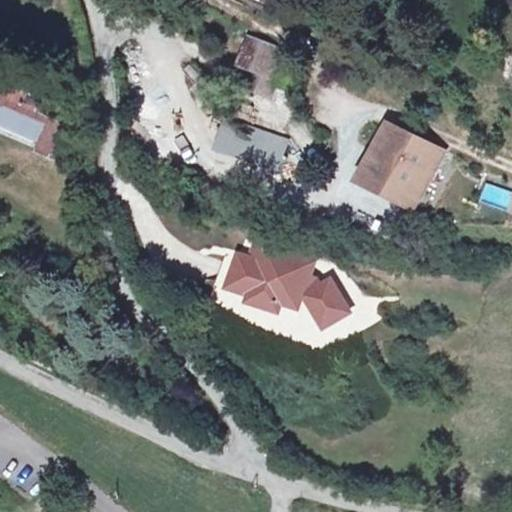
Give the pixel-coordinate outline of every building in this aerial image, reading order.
[(272,76),(280,54),(249,42),(241,63),(253,68),(272,76)] [(272,97),(279,79),(272,76),(253,68),(246,86),(272,97)] [(22,106),(33,111),(37,102),(25,97),(22,106)] [(242,172),(275,184),(291,140),(224,116),(212,150),(245,162),(242,172)] [(419,205),(443,155),(388,128),(361,183),(416,210),(419,205)] [(479,200),(511,212),(511,192),(486,183),(479,200)] [(237,265),(230,286),(253,293),(251,298),(275,306),(277,306),(284,306),(292,304),(299,302),(306,298),(326,329),(350,313),(330,281),(321,287),(317,280),(304,275),(308,265),(278,256),(279,252),(256,245),(251,261),(256,262),(253,270),(237,265)]
